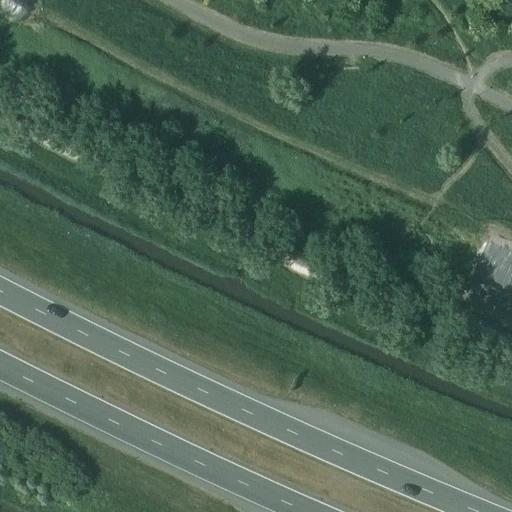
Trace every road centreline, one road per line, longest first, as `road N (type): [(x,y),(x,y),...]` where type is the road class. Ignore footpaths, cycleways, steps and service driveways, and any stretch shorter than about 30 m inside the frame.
road 1 (track): [(0,117),(103,171),(511,337)]
road 2 (trunk): [(470,511),(171,377),(0,289)]
road 3 (trunk): [(0,365),(301,511)]
